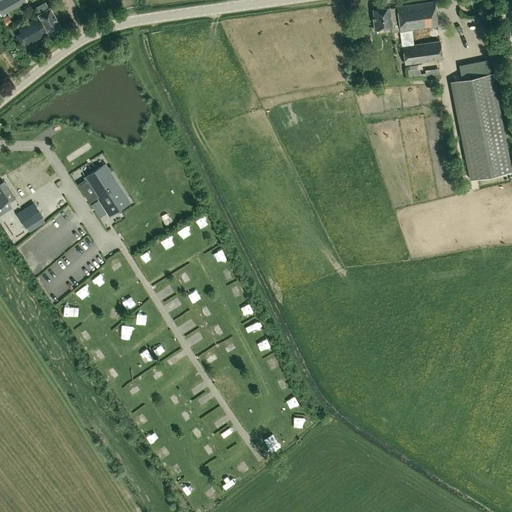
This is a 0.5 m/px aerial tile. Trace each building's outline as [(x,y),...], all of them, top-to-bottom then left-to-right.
[(26,0),(0,0),(0,12),(2,16),(28,2),(26,0)] [(391,26),(392,32),(401,30),(405,64),(442,59),(440,41),(414,45),(411,29),(437,25),(434,1),(397,6),(397,7),(389,8),(389,7),(374,9),(375,18),(374,18),(375,28),(391,26)] [(48,32),(49,33),(60,28),(50,9),(39,15),(42,20),(41,20),(40,18),(20,29),(27,43),(48,32)] [(3,18),(8,27),(13,24),(8,15),(3,18)] [(9,30),(14,38),(18,36),(13,28),(9,30)] [(434,41),(443,39),(442,33),(432,35),(434,41)] [(492,73),(450,81),(470,180),(511,172),(492,73)] [(105,164),(85,177),(109,216),(129,202),(105,164)] [(15,199),(8,188),(3,192),(0,187),(0,204),(7,200),(9,203),(15,199)] [(42,217),(34,203),(17,214),(26,227),(42,217)] [(195,300),(200,298),(195,290),(191,292),(195,300)] [(76,316),(77,304),(67,303),(66,316),(76,316)] [(205,315),(213,312),(211,307),(203,310),(205,315)] [(86,343),(91,340),(85,331),(81,334),(86,343)] [(229,351),(238,347),(234,337),(225,341),(229,351)] [(97,360),(106,354),(99,344),(91,350),(97,360)] [(297,426),(306,427),(306,415),(298,415),(297,426)] [(222,430),(226,437),(234,432),(230,425),(222,430)] [(161,450),(166,458),(173,454),(168,445),(161,450)] [(245,474),(253,468),(247,459),(239,465),(245,474)] [(181,462),(173,467),(177,474),(185,469),(181,462)]
